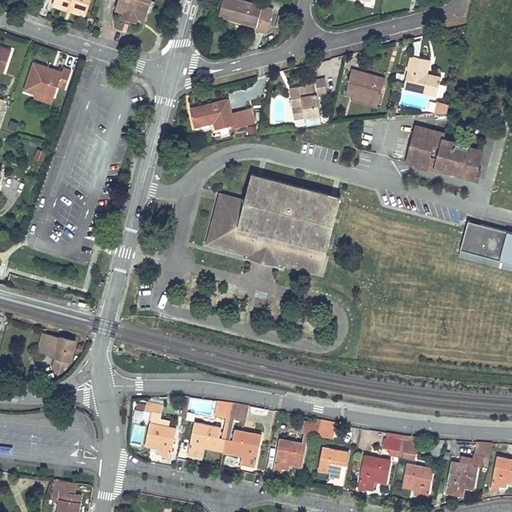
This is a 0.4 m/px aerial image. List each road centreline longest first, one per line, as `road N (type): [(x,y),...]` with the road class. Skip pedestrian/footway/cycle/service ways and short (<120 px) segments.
road 1 (residential): [(102,387),(211,388),(397,423),(511,432)]
road 2 (residential): [(187,185),(218,157),(251,150),(476,207)]
road 3 (unclassified): [(140,187),(98,367)]
road 4 (residential): [(171,74),(0,17)]
road 5 (residential): [(305,49),(447,11),(459,0)]
road 6 (residential): [(110,479),(220,497),(231,492)]
road 7 (residential): [(231,492),(112,461)]
